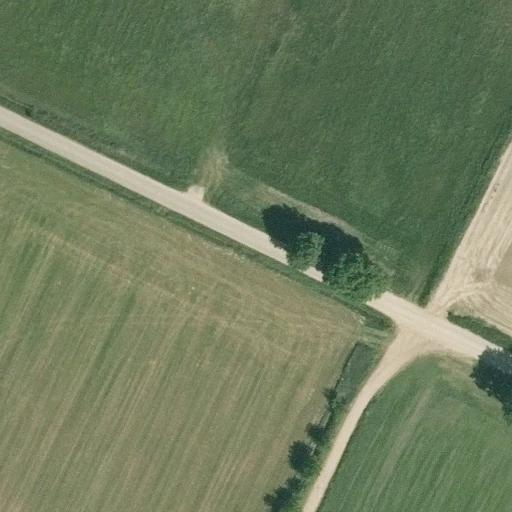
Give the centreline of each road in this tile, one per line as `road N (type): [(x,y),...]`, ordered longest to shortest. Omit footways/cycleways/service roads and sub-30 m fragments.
road 1 (unclassified): [(511,366),(0,115)]
road 2 (track): [(423,323),(366,393),(307,511)]
